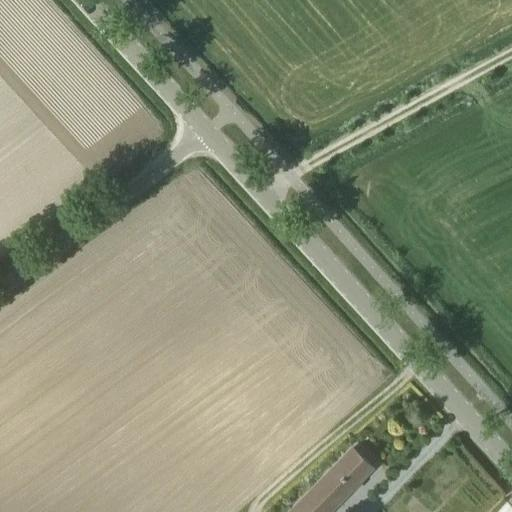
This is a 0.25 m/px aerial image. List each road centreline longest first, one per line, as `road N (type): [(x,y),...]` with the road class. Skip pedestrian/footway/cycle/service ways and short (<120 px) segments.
road 1 (tertiary): [(511,459),(208,131)]
road 2 (track): [(265,194),(287,173),(511,57)]
road 3 (unclassified): [(0,290),(208,131)]
road 4 (tertiary): [(208,131),(86,0)]
